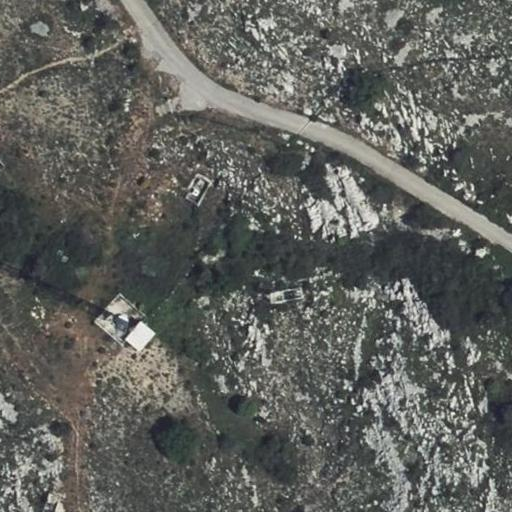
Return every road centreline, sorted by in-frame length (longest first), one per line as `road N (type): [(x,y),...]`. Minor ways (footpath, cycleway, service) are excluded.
road 1 (track): [(156,43),(87,314),(74,436),(78,511)]
road 2 (unclassified): [(129,0),(209,101),(321,136),(511,249)]
